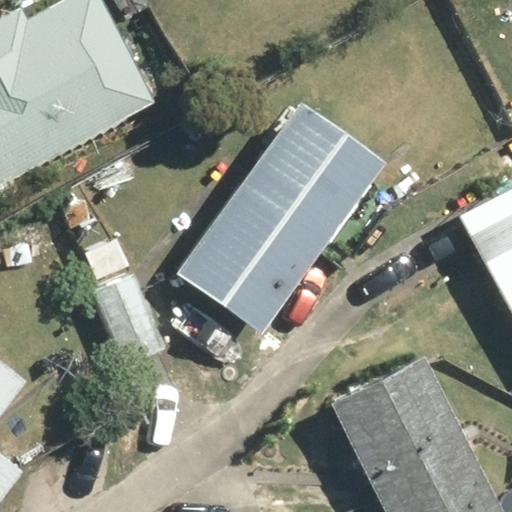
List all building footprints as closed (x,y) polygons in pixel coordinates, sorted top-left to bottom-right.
[(0,183),(141,108),(82,0),(57,0),(12,24),(6,13),(0,16),(0,183)] [(194,313),(239,342),(361,169),(315,142),(276,110),(155,283),(194,313)] [(511,179),(435,223),(511,361),(511,179)] [(119,280),(78,297),(108,369),(149,352),(119,280)] [(475,511),(398,363),(307,410),(359,511),(475,511)]
